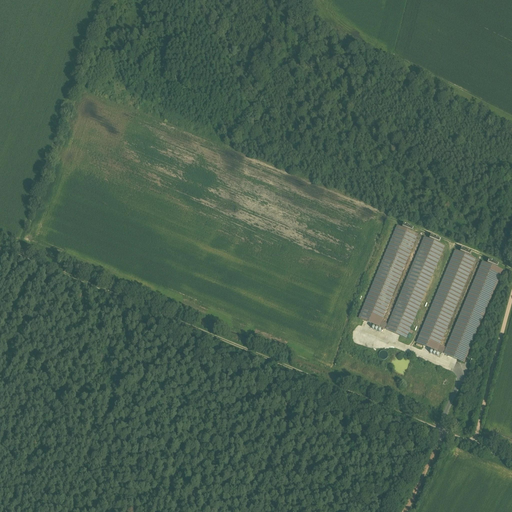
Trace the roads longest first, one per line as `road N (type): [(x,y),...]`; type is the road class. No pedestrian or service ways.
road 1 (track): [(0,249),(503,462)]
road 2 (track): [(511,291),(468,447)]
